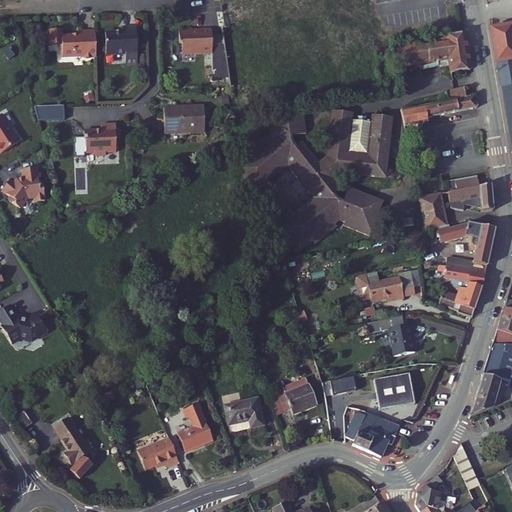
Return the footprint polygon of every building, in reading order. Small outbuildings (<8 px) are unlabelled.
[(347,100),(381,95),(367,0),(324,0),(325,6),(331,5),(330,1),(334,0),(339,0),(341,9),(347,8),(365,17),(366,24),(362,31),(356,32),(353,39),(349,39),(350,44),(346,51),(345,42),(338,39),(347,100)] [(277,87),(267,21),(243,24),(253,91),(277,87)] [(132,64),(131,28),(118,28),(118,32),(102,33),(103,55),(120,55),(121,64),(132,64)] [(93,56),(92,30),(76,30),(76,36),(71,36),(71,35),(62,35),(62,29),(49,30),(49,45),(60,45),(60,57),(82,56),(82,59),(88,59),(88,56),(93,56)] [(209,44),(209,33),(209,30),(195,30),(195,32),(188,32),(188,29),(176,29),(177,44),(180,44),(180,55),(210,54),(209,44)] [(511,47),(509,29),(489,32),(510,156),(511,155),(511,47)] [(220,42),(218,31),(209,33),(209,44),(220,42)] [(469,74),(461,38),(443,41),(443,45),(391,53),(394,71),(435,64),(437,71),(447,69),(448,77),(469,74)] [(464,96),(463,89),(446,93),(447,101),(464,96)] [(427,120),(475,109),(473,97),(465,99),(464,96),(447,101),(447,103),(399,114),(403,130),(409,129),(428,125),(427,120)] [(310,157),(294,138),(288,142),(284,138),(283,131),(298,129),(294,101),(259,107),(262,126),(265,126),(266,131),(261,136),(259,134),(238,151),(239,154),(228,163),(233,169),(230,172),(248,193),(263,180),(261,177),(281,161),(306,192),(287,209),(285,206),(269,219),(287,240),(290,238),(295,243),(307,234),(309,237),(330,220),(328,217),(334,213),(338,215),(337,218),(363,228),(375,195),(341,183),(336,195),(328,192),(325,187),(330,184),(323,172),(330,167),(374,170),(380,111),(361,110),(360,117),(357,117),(348,116),(343,115),(344,108),(323,107),(318,151),(310,157)] [(200,128),(199,102),(160,104),(161,130),(200,128)] [(0,151),(1,154),(19,143),(2,116),(0,116),(0,151)] [(114,149),(114,136),(117,135),(117,127),(114,126),(113,121),(99,121),(99,128),(82,128),(82,150),(94,149),(94,151),(95,153),(103,153),(103,151),(105,151),(105,149),(114,149)] [(10,202),(22,210),(29,200),(36,199),(37,203),(46,201),(43,183),(39,184),(39,182),(37,169),(22,171),(23,180),(17,181),(14,184),(12,183),(9,184),(4,191),(4,194),(6,196),(12,199),(10,202)] [(486,203),(481,178),(469,180),(467,170),(445,174),(447,185),(442,186),(444,197),(471,192),(474,205),(486,203)] [(441,219),(435,188),(409,193),(417,229),(431,227),(445,224),(444,219),(441,219)] [(480,248),(485,221),(471,220),(467,220),(445,224),(431,227),(433,237),(459,230),(470,231),(465,265),(476,266),(477,260),(480,248)] [(437,279),(437,275),(455,275),(458,279),(458,283),(449,282),(448,290),(434,290),(433,297),(452,299),(450,305),(464,309),(476,266),(465,265),(432,264),(431,278),(437,279)] [(395,294),(392,274),(360,279),(363,296),(386,292),(387,296),(395,294)] [(511,295),(503,293),(499,303),(511,306),(511,295)] [(511,330),(511,306),(499,303),(493,325),(511,330)] [(10,333),(17,343),(26,337),(38,339),(46,334),(44,333),(53,327),(46,317),(44,319),(40,313),(32,318),(22,316),(22,317),(14,305),(1,313),(9,325),(13,332),(10,333)] [(296,305),(273,315),(276,322),(298,312),(296,305)] [(412,346),(408,321),(404,321),(402,312),(366,317),(367,328),(388,325),(393,350),(412,346)] [(507,346),(511,330),(493,325),(486,347),(507,346)] [(168,351),(185,343),(178,329),(161,337),(168,351)] [(503,384),(511,353),(511,350),(485,350),(475,381),(493,386),(495,381),(503,384)] [(408,366),(373,367),(373,380),(377,380),(377,385),(373,385),(373,398),(409,397),(409,384),(405,384),(405,379),(409,379),(408,366)] [(342,369),(327,372),(329,384),(344,381),(342,369)] [(318,396),(306,370),(276,383),(277,387),(286,405),(286,407),(292,404),(294,407),(318,396)] [(489,410),(496,387),(493,386),(475,381),(468,404),(489,410)] [(277,387),(268,391),(276,409),(286,405),(277,387)] [(503,405),(511,400),(511,391),(501,396),(503,403),(503,405)] [(265,422),(260,395),(226,401),(229,420),(249,416),(251,424),(265,422)] [(462,424),(490,410),(489,410),(468,404),(462,424)] [(221,442),(204,406),(190,413),(199,431),(186,437),(194,455),(221,442)] [(364,416),(356,412),(344,437),(354,441),(353,446),(381,459),(388,445),(392,446),(400,426),(365,413),(364,416)] [(97,445),(98,444),(83,424),(81,426),(73,416),(62,424),(69,435),(68,435),(76,446),(73,449),(80,458),(81,457),(83,459),(79,464),(81,466),(84,469),(87,471),(90,471),(98,460),(96,457),(98,454),(100,451),(100,449),(101,446),(97,445)] [(176,472),(189,466),(177,441),(149,455),(158,474),(174,467),(176,472)] [(473,472),(461,446),(456,452),(482,505),(487,503),(473,472)] [(482,505),(456,452),(453,457),(474,502),(477,507),(482,505)] [(436,511),(436,510),(440,494),(434,494),(431,489),(435,486),(437,489),(441,487),(434,477),(414,494),(413,501),(413,505),(413,507),(416,511),(436,511)] [(302,511),(301,508),(292,511),(283,511),(279,502),(265,508),(266,511),(302,511)]
